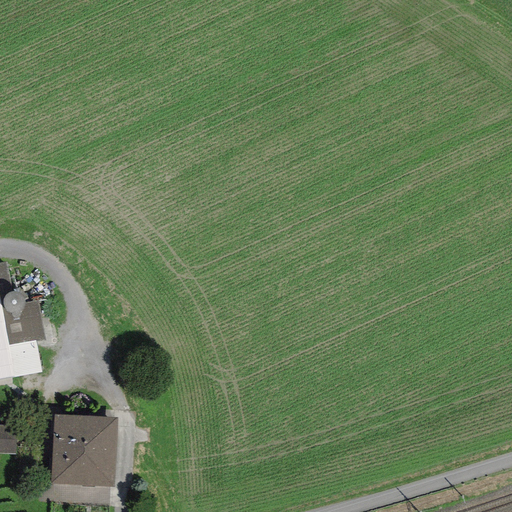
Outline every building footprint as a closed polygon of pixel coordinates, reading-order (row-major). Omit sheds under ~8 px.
[(0,263),(0,295),(12,293),(6,262),(0,263)] [(0,380),(40,373),(34,341),(8,345),(2,305),(0,298),(0,380)] [(43,340),(37,300),(2,305),(8,345),(34,341),(43,340)] [(56,415),(52,484),(114,488),(118,419),(56,415)] [(17,426),(0,424),(0,453),(15,454),(17,426)]
